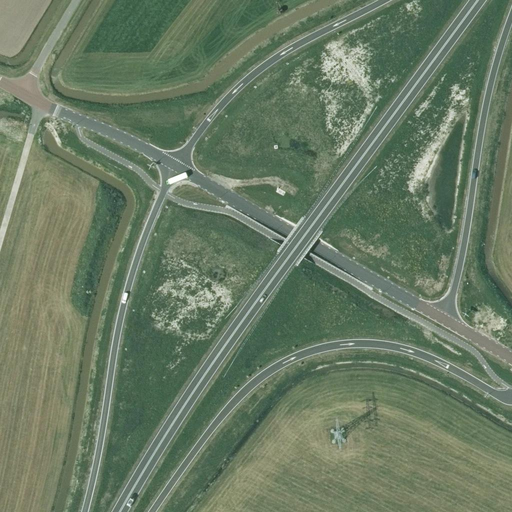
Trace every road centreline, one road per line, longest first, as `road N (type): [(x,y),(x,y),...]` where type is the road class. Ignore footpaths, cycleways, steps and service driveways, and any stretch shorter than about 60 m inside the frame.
road 1 (trunk): [(478,0),(249,310),(119,511)]
road 2 (trunk): [(152,511),(223,415),(292,359),(334,346),(390,346),(511,397)]
road 3 (trunk): [(174,166),(122,309),(85,511)]
road 4 (trunk): [(444,319),(490,77),(511,12)]
road 5 (secondary): [(444,319),(174,166)]
road 6 (trunk): [(385,0),(263,67),(174,166)]
road 7 (tertiary): [(174,166),(22,94)]
road 8 (track): [(42,106),(0,249)]
